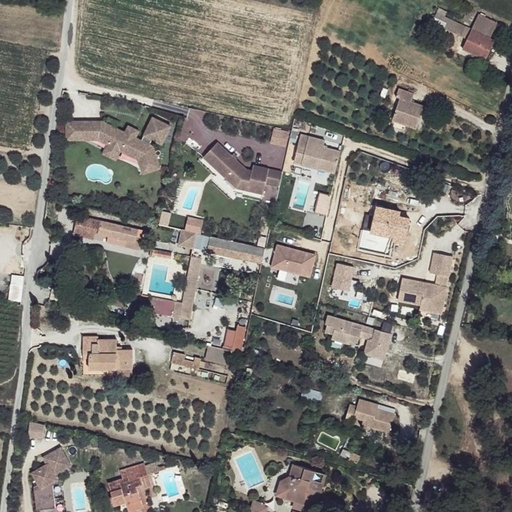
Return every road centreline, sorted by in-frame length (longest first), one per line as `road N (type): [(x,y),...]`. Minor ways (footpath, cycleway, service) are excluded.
road 1 (residential): [(68,0),(1,511)]
road 2 (residential): [(511,118),(417,511)]
